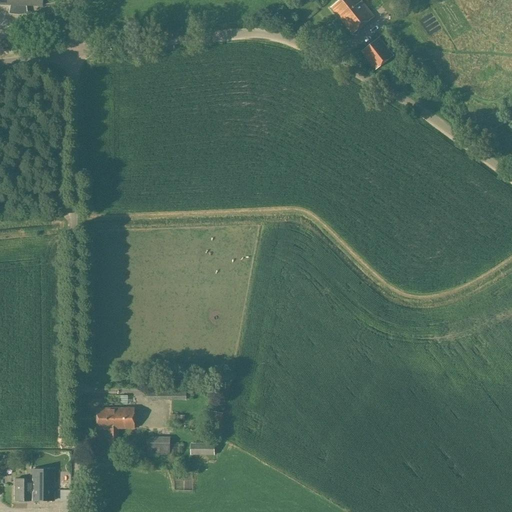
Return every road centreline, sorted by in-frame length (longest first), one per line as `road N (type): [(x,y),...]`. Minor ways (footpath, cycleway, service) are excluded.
road 1 (unclassified): [(511,170),(295,35),(246,27),(85,43)]
road 2 (unclassified): [(77,511),(70,58)]
